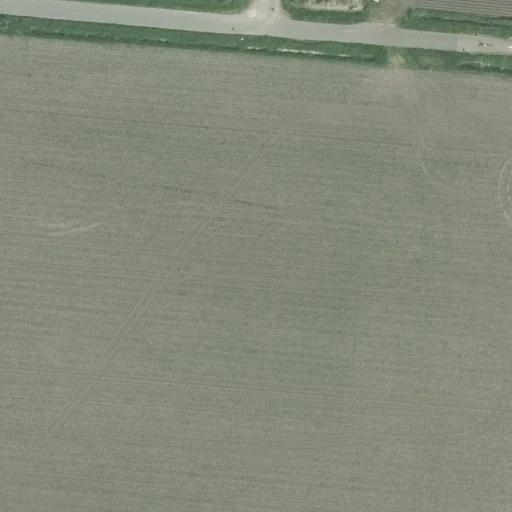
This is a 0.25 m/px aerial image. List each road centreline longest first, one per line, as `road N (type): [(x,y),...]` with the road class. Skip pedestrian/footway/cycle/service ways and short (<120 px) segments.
road 1 (unclassified): [(267,28),(0,4)]
road 2 (unclassified): [(394,37),(267,28)]
